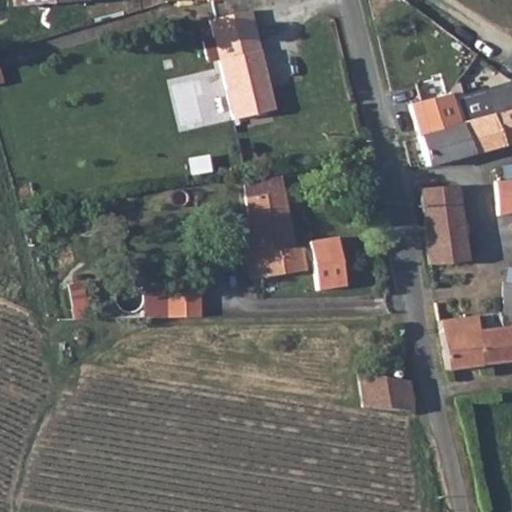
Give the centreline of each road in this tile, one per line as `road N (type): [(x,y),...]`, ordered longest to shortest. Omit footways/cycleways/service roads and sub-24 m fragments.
road 1 (unclassified): [(459,511),(349,0)]
road 2 (track): [(10,511),(37,424),(79,369),(121,332),(413,319)]
